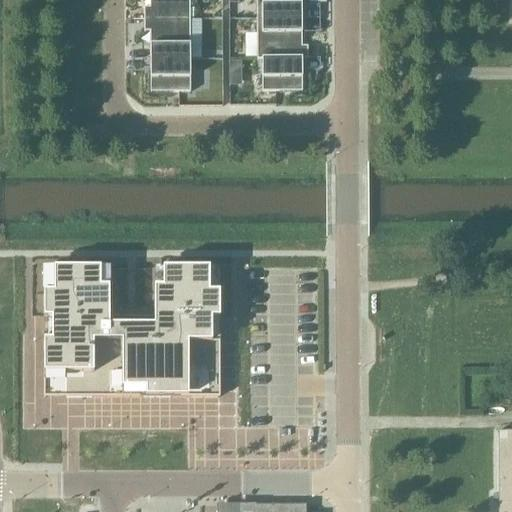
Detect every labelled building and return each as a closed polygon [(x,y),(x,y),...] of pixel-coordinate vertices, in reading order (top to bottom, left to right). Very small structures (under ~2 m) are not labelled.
[(148,0),(148,8),(143,8),(143,20),(189,20),(189,0),(148,0)] [(255,0),(256,20),(301,19),(300,0),(255,0)] [(256,60),(260,60),(301,60),(307,60),(307,47),(301,47),(301,19),(256,20),(256,60)] [(189,20),(143,20),(143,33),(148,33),(149,60),(189,60),(189,20)] [(189,60),(149,60),(149,94),(190,93),(189,60)] [(301,93),(301,60),(260,60),(261,93),(301,93)] [(108,269),(43,269),(43,399),(139,399),(139,398),(218,398),(218,354),(219,354),(219,269),(153,269),(153,318),(108,318),(108,269)] [(302,391),(294,411),(310,418),(318,398),(302,391)] [(20,413),(9,420),(27,449),(38,442),(20,413)] [(511,511),(511,432),(498,433),(498,434),(499,434),(499,511),(511,511)]
